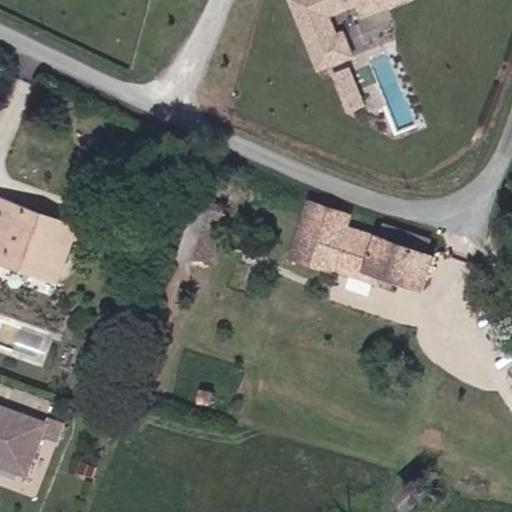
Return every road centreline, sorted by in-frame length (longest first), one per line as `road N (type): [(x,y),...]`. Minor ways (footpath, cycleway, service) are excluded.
road 1 (unclassified): [(171,96),(426,214),(473,211),(511,144)]
road 2 (unclassified): [(0,16),(171,96)]
